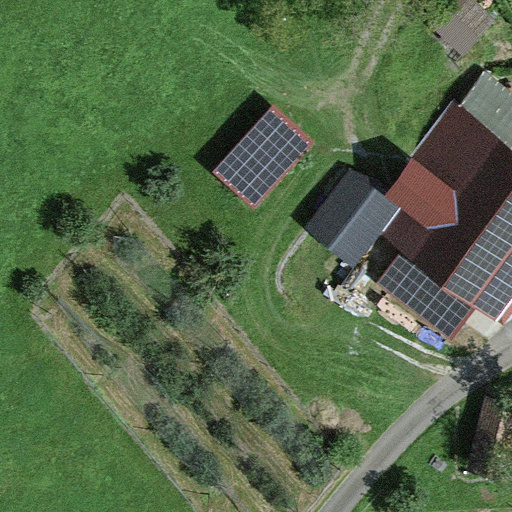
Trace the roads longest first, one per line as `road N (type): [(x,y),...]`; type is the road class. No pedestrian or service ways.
road 1 (residential): [(511,346),(401,434),(339,511)]
road 2 (track): [(394,0),(364,68),(358,106),(379,159),(394,170)]
